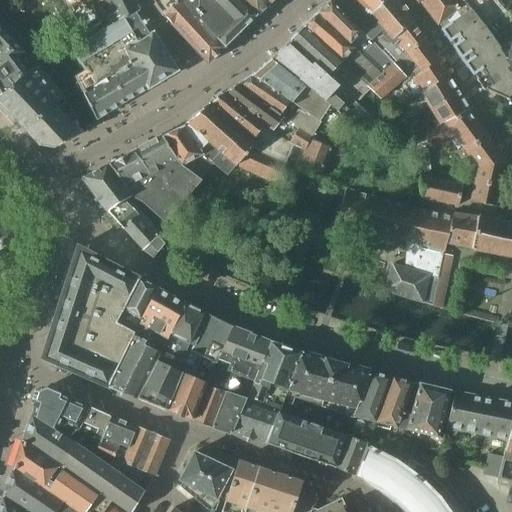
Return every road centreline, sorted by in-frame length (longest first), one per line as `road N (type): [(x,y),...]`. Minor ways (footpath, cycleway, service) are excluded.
road 1 (residential): [(71,212),(142,270),(320,338),(511,384)]
road 2 (residential): [(191,431),(19,365),(71,212)]
road 3 (residential): [(382,511),(347,482),(191,431)]
